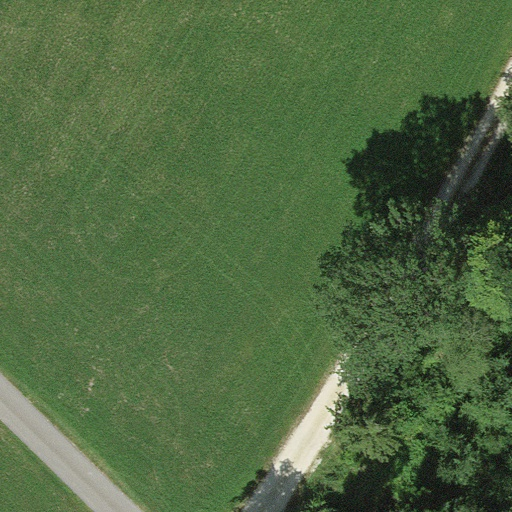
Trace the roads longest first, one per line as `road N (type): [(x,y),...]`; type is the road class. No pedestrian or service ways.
road 1 (track): [(261,511),(456,213),(511,93)]
road 2 (track): [(119,511),(0,399)]
